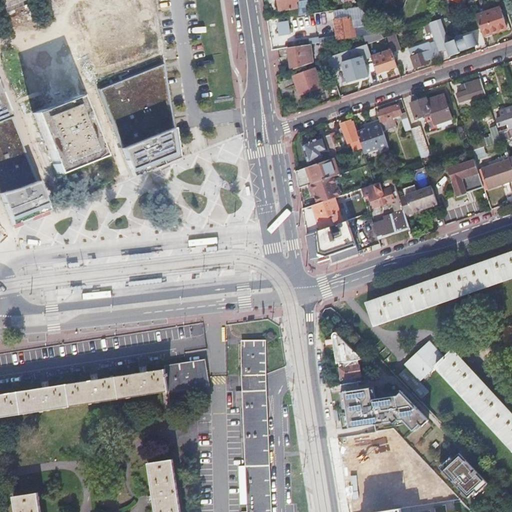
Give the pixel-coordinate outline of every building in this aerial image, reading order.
[(80,0),(102,63),(157,44),(142,0),(80,0)] [(297,3),(299,2),(298,0),(278,0),(280,12),(298,9),(297,3)] [(342,0),(344,10),(360,7),(354,0),(342,0)] [(477,16),(483,37),(507,29),(501,8),(477,16)] [(415,21),(414,20),(404,18),(403,21),(412,27),(422,25),(422,21),(415,21)] [(338,41),(356,39),(355,30),(352,30),(350,19),(334,21),(338,41)] [(279,37),(292,35),(290,21),(277,23),(279,37)] [(360,38),(371,36),(370,29),(359,30),(360,38)] [(455,41),(445,45),(449,57),(460,54),(459,52),(469,49),(468,46),(477,43),(473,34),(464,38),(464,37),(462,36),(456,38),(455,40),(455,41)] [(395,37),(388,40),(393,52),(400,49),(395,37)] [(428,61),(440,57),(435,43),(431,44),(431,43),(409,51),(416,69),(430,64),(428,61)] [(363,58),(371,56),(367,45),(327,59),(330,68),(344,63),(348,79),(367,74),(363,58)] [(306,66),(303,46),(288,49),(291,71),(306,66)] [(377,73),(397,66),(392,50),(372,57),(377,73)] [(173,128),(162,64),(97,91),(121,150),(173,128)] [(300,96),(321,88),(315,69),(293,76),(300,96)] [(486,94),(481,79),(466,84),(467,85),(462,87),(464,92),(457,94),(460,102),(486,94)] [(55,173),(109,154),(86,90),(32,110),(55,173)] [(0,199),(9,220),(11,226),(48,211),(46,206),(36,181),(11,119),(0,92),(0,199)] [(436,125),(453,119),(445,95),(428,101),(427,98),(411,104),(416,119),(432,114),(436,125)] [(381,122),(380,122),(382,127),(383,131),(397,126),(395,120),(400,118),(399,116),(401,115),(407,132),(412,130),(412,129),(406,113),(402,115),(399,105),(378,112),(381,122)] [(501,118),(507,116),(505,110),(499,112),(501,118)] [(511,128),(511,114),(507,116),(501,118),(497,120),(499,127),(505,126),(506,130),(511,128)] [(351,143),(354,152),(356,151),(363,149),(360,139),(357,132),(356,127),(354,122),(351,123),(351,121),(341,125),(342,129),(344,132),(341,133),(344,141),(347,140),(348,144),(351,143)] [(360,139),(363,149),(365,154),(379,149),(380,152),(389,149),(385,136),(383,131),(382,127),(380,122),(380,121),(371,124),(372,127),(365,130),(357,132),(360,139)] [(420,126),(412,129),(412,130),(421,158),(430,155),(420,126)] [(497,127),(496,126),(489,129),(492,137),(485,139),(488,146),(495,144),(502,141),(497,127)] [(178,159),(173,128),(121,150),(132,178),(178,159)] [(499,133),(502,141),(504,140),(507,139),(509,139),(506,130),(499,133)] [(336,132),(330,134),(330,135),(336,152),(341,151),(338,141),(338,138),(336,132)] [(336,152),(330,135),(323,137),(329,152),(332,160),(334,159),(338,158),(336,152)] [(329,152),(323,137),(321,138),(322,141),(320,142),(323,154),(329,152)] [(318,139),(302,144),(309,165),(325,159),(323,154),(320,142),(318,139)] [(340,175),(334,159),(332,160),(311,167),(297,171),(299,189),(309,186),(334,177),(340,175)] [(511,164),(510,159),(482,169),(488,189),(511,181),(511,164)] [(474,191),(484,187),(479,170),(475,160),(448,169),(458,198),(468,194),(467,193),(465,186),(472,184),(474,191)] [(482,169),(479,170),(484,187),(485,190),(488,189),(482,169)] [(334,177),(309,186),(311,193),(314,192),(315,197),(317,204),(335,198),(341,196),(334,177)] [(400,198),(393,178),(375,185),(362,189),(365,197),(370,196),(374,208),(382,205),(383,208),(392,205),(395,214),(384,218),(385,221),(374,225),(378,239),(410,228),(406,216),(400,198)] [(467,193),(474,191),(472,184),(465,186),(467,193)] [(406,216),(437,205),(431,187),(406,196),(407,199),(402,201),(401,197),(400,198),(406,216)] [(343,223),(335,198),(317,204),(313,206),(321,230),(331,227),(340,224),(343,223)] [(359,252),(348,221),(343,223),(340,224),(343,236),(335,239),(331,227),(321,230),(306,236),(310,259),(326,256),(329,263),(359,252)] [(378,324),(511,277),(511,253),(505,255),(504,253),(501,254),(498,255),(498,258),(468,268),(467,266),(463,267),(460,268),(461,271),(430,282),(430,279),(426,280),(423,281),(424,284),(393,295),(392,292),(388,293),(385,294),(386,297),(367,304),(373,322),(377,321),(378,324)] [(348,315),(352,311),(347,306),(343,310),(348,315)] [(337,318),(329,326),(333,329),(345,343),(353,335),(337,318)] [(345,343),(333,329),(333,330),(336,334),(334,335),(334,336),(333,336),(333,337),(333,338),(333,339),(333,340),(334,346),(337,365),(340,365),(340,370),(342,380),(361,377),(359,362),(363,361),(345,343)] [(435,367),(444,359),(429,342),(406,364),(420,380),(435,367)] [(382,375),(390,367),(368,344),(360,352),(382,375)] [(263,374),(263,345),(243,346),(244,392),(237,392),(238,408),(244,408),(247,467),(241,467),(242,504),(249,504),(249,511),(269,511),(269,501),(267,466),(265,416),(263,374)] [(444,359),(435,367),(511,449),(511,414),(496,397),(499,395),(496,392),(494,390),(491,392),(469,368),(471,366),(469,363),(467,361),(464,363),(453,351),(444,359)] [(207,376),(205,364),(187,367),(168,369),(147,373),(96,380),(47,388),(0,395),(0,417),(159,393),(163,392),(172,391),(208,386),(207,376)] [(374,388),(340,393),(346,429),(392,422),(396,426),(406,424),(415,433),(422,426),(422,427),(429,421),(400,391),(394,397),(376,399),(374,388)] [(362,448),(372,491),(402,485),(392,441),(362,448)] [(468,498),(476,491),(478,494),(488,484),(460,454),(452,460),(450,458),(439,468),(468,498)] [(181,511),(173,459),(149,463),(154,499),(156,511),(181,511)] [(41,511),(39,491),(14,495),(16,511),(41,511)]
